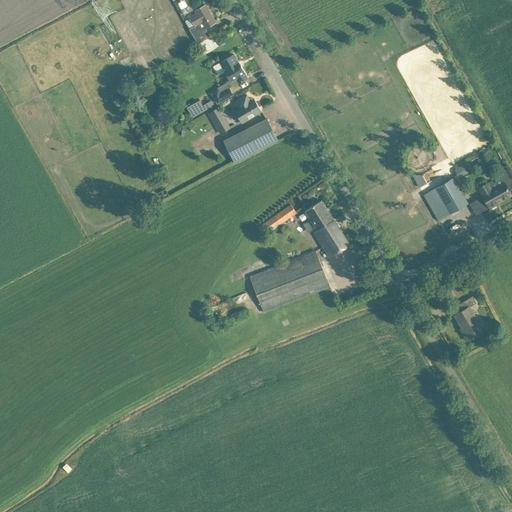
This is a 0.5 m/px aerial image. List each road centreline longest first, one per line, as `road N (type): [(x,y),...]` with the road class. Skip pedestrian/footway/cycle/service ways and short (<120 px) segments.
road 1 (unclassified): [(402,289),(231,0)]
road 2 (unclassified): [(511,474),(402,289)]
road 3 (unclassified): [(402,289),(511,227)]
